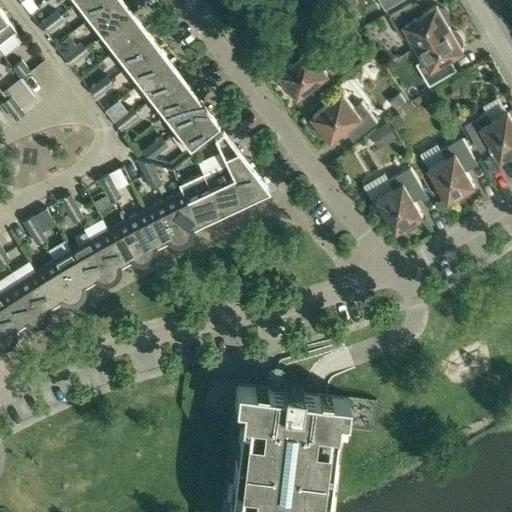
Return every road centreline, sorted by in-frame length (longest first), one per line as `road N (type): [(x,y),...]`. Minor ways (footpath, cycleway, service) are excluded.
road 1 (residential): [(0,397),(138,341),(395,276)]
road 2 (residential): [(182,0),(395,276)]
road 3 (residential): [(395,276),(511,196)]
